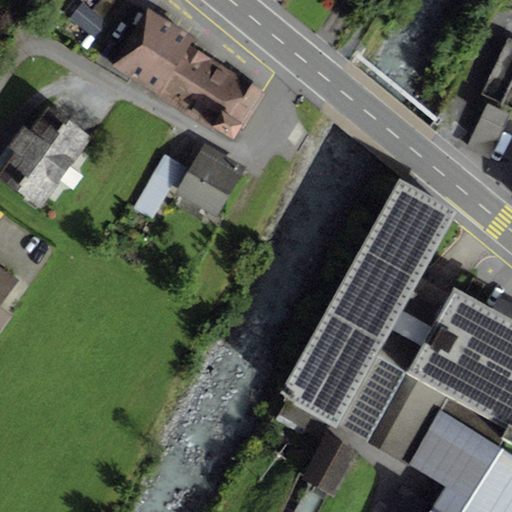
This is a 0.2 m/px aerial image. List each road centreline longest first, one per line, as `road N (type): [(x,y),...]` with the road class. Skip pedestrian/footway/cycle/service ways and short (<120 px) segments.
road 1 (residential): [(0,75),(24,47),(45,44),(249,160),(305,64)]
road 2 (primary): [(511,230),(305,64)]
road 3 (track): [(192,309),(250,187),(249,160)]
